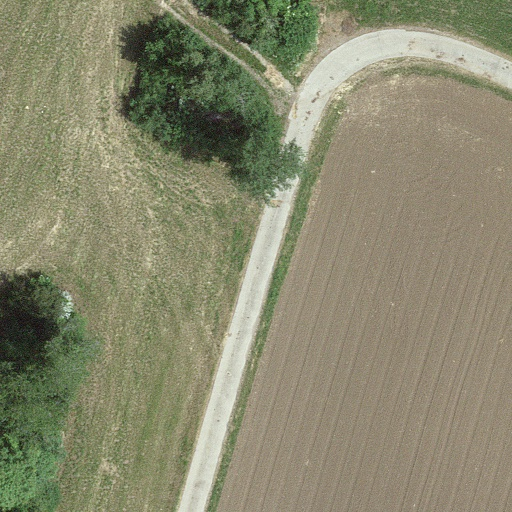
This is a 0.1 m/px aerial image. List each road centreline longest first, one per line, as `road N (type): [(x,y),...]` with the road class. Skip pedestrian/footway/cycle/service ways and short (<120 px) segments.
road 1 (track): [(186,511),(308,101),(365,46),(452,48),(511,75)]
road 2 (track): [(168,0),(308,101)]
